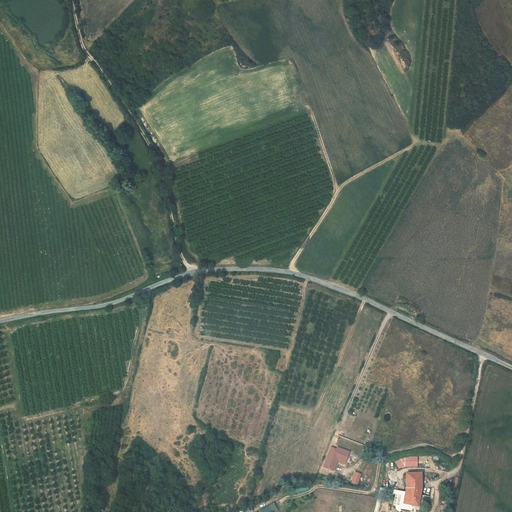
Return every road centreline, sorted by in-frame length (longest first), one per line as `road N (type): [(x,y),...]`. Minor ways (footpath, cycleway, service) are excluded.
road 1 (unclassified): [(0,321),(101,307),(192,272),(269,269),(333,286),(511,368)]
road 2 (track): [(295,273),(293,262),(341,186),(415,143)]
